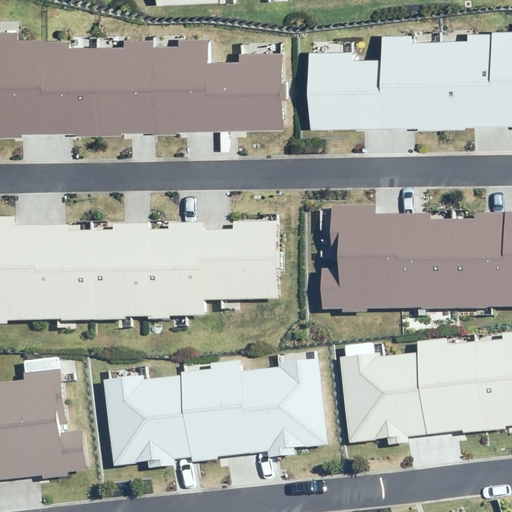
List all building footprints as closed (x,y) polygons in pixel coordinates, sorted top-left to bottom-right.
[(157,0),(158,8),(219,6),(219,0),(278,0),(279,3),(343,1),(342,0),(157,0)] [(308,51),(309,123),(511,120),(511,25),(380,26),(380,51),(308,51)] [(0,125),(280,124),(279,50),(159,51),(159,30),(0,31),(0,125)] [(236,277),(199,277),(198,305),(236,305),(236,277)] [(343,350),(350,439),(511,426),(511,332),(418,340),(419,350),(373,354),(372,347),(343,350)] [(142,369),(106,372),(112,459),(325,443),(318,356),(279,359),(280,364),(240,367),(240,363),(185,367),(185,371),(142,375),(142,369)] [(63,374),(0,378),(0,482),(71,478),(63,374)]
